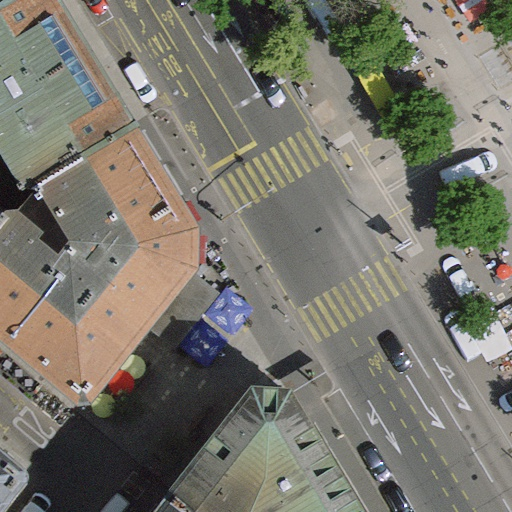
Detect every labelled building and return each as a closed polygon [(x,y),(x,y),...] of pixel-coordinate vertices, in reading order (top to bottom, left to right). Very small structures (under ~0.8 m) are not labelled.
[(0,0),(0,11),(17,0),(0,0)] [(40,187),(131,132),(49,0),(17,0),(0,11),(0,149),(1,149),(26,189),(35,191),(40,187)] [(131,132),(40,187),(75,244),(62,260),(39,243),(43,237),(17,216),(8,217),(0,226),(0,325),(83,396),(89,395),(148,324),(190,270),(192,232),(131,132)] [(219,292),(190,270),(148,324),(177,348),(219,292)] [(256,392),(172,499),(189,511),(361,511),(291,394),(256,392)] [(0,456),(0,505),(21,480),(19,473),(0,456)] [(189,511),(172,499),(161,511),(189,511)]
